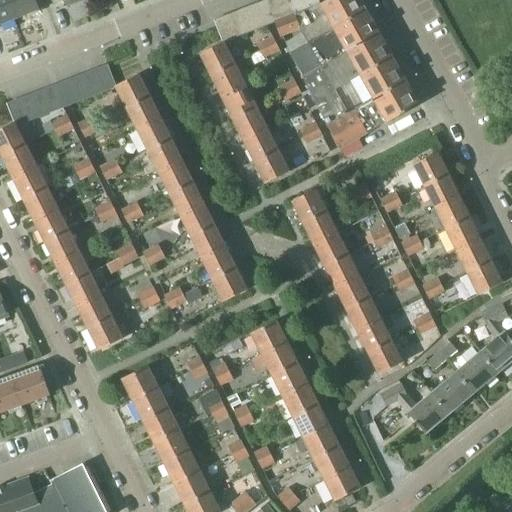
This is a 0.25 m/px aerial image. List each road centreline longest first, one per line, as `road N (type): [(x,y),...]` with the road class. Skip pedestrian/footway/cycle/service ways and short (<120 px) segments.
road 1 (residential): [(106,432),(0,218)]
road 2 (residential): [(0,77),(202,0)]
road 3 (residential): [(483,171),(399,0)]
road 4 (residential): [(383,511),(511,406)]
